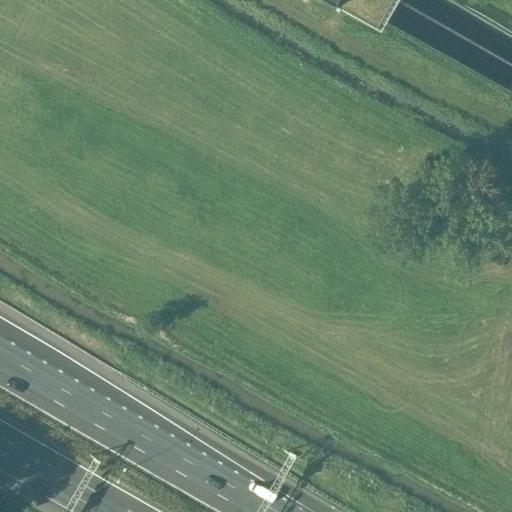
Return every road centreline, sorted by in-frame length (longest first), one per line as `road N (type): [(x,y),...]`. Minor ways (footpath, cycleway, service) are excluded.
road 1 (motorway): [(261,511),(0,360)]
road 2 (motorway): [(0,443),(117,511)]
